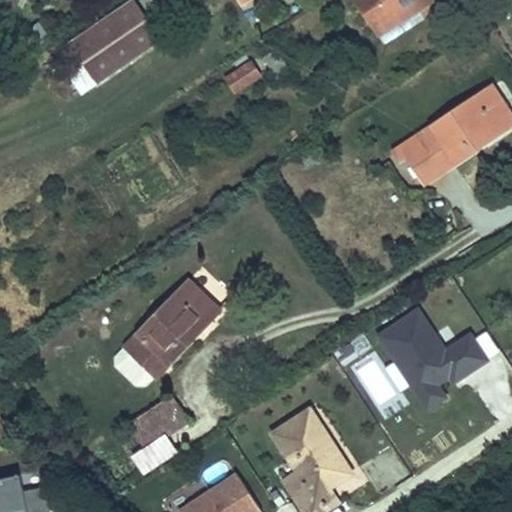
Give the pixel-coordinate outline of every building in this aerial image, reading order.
[(234,0),(244,15),(268,0),(234,0)] [(438,8),(433,0),(368,0),(356,8),(380,45),(438,8)] [(170,4),(148,20),(156,33),(180,17),(170,4)] [(161,47),(135,8),(70,51),(96,90),(161,47)] [(279,48),(264,54),(274,77),(289,71),(279,48)] [(236,100),(261,83),(252,69),(227,85),(236,100)] [(429,187),(511,131),(511,116),(496,94),(397,159),(402,168),(411,162),(429,187)] [(189,278),(123,345),(157,378),(223,311),(189,278)] [(452,377),(456,383),(490,362),(471,334),(448,349),(422,308),(378,335),(418,398),(428,413),(451,399),(441,383),(452,377)] [(172,397),(130,423),(146,445),(128,457),(142,476),(178,453),(166,436),(188,422),(172,397)] [(348,469),(312,412),(278,433),(301,468),(285,480),(307,511),(319,511),(341,499),(329,481),(338,475),(348,469)] [(260,511),(235,473),(177,510),(178,511),(260,511)] [(329,481),(341,499),(350,493),(338,475),(329,481)] [(0,511),(51,511),(47,489),(25,494),(22,477),(0,481),(0,511)]
